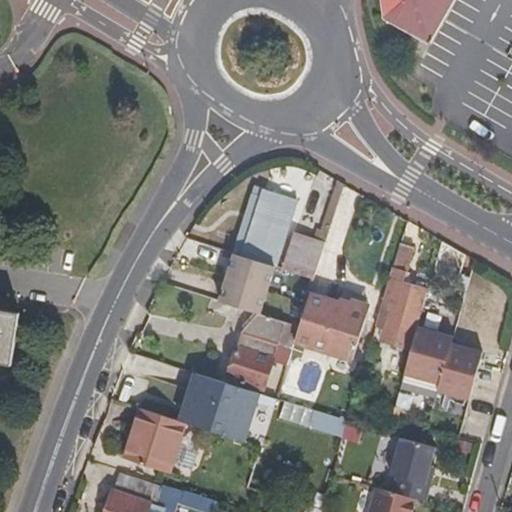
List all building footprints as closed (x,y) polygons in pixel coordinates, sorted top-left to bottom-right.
[(384,0),(387,27),(420,46),(445,0),(384,0)] [(429,50),(457,0),(445,0),(420,46),(429,50)] [(277,265),(297,198),(265,189),(263,195),(253,192),(234,253),(236,253),(276,265),(277,265)] [(315,278),(326,246),(292,235),(282,268),(315,278)] [(409,351),(426,289),(404,283),(397,281),(399,272),(406,274),(414,249),(399,245),(385,292),(394,294),(383,330),(379,342),(409,351)] [(276,265),(236,253),(220,301),(259,313),(260,314),(276,265)] [(404,283),(406,274),(399,272),(397,281),(404,283)] [(383,330),(394,294),(385,292),(375,328),(383,330)] [(300,325),(295,342),(305,346),(353,361),(369,311),(339,302),(311,293),(300,325)] [(339,302),(369,311),(371,303),(353,297),(352,300),(341,297),(339,302)] [(0,362),(16,366),(26,312),(0,307),(0,362)] [(295,342),(300,325),(260,314),(259,313),(244,330),(235,359),(230,357),(226,368),(231,369),(228,379),(264,391),(274,360),(287,365),(291,355),(295,342)] [(469,401),(482,352),(452,343),(454,336),(417,327),(404,375),(439,385),(437,392),(469,401)] [(305,346),(295,342),(291,355),(301,358),(305,346)] [(382,349),(370,345),(361,373),(376,377),(380,361),(378,361),(382,349)] [(263,393),(201,372),(186,420),(247,440),(263,393)] [(437,392),(439,385),(404,375),(402,382),(437,392)] [(343,435),(348,418),(311,407),(306,425),(343,435)] [(170,473),(186,422),(146,409),(137,438),(133,436),(126,458),(170,473)] [(412,511),(416,500),(426,503),(430,487),(425,486),(430,468),(435,449),(401,439),(391,476),(396,477),(392,493),(376,488),(369,511),(412,511)] [(430,487),(435,469),(430,468),(425,486),(430,487)] [(157,506),(162,488),(119,474),(113,491),(157,506)] [(248,487),(248,488),(271,495),(275,484),(251,476),(248,487)] [(166,508),(172,491),(162,488),(157,506),(166,508)] [(164,511),(166,508),(157,506),(113,491),(106,511),(164,511)] [(315,509),(321,511),(326,496),(320,494),(315,509)]
